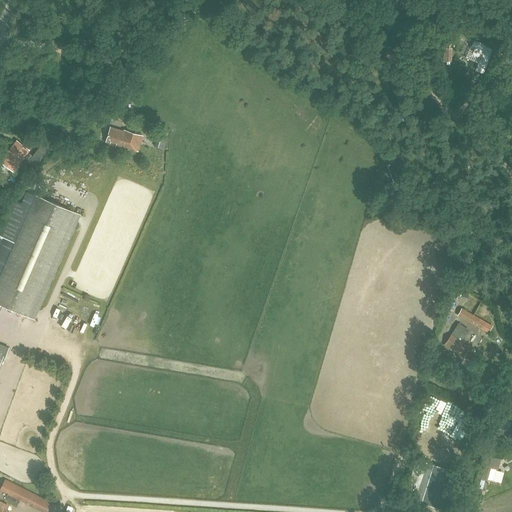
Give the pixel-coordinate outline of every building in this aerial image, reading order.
[(476,70),(483,72),(492,48),(487,47),(488,46),(485,45),(485,46),(474,41),(472,46),(476,47),(473,55),(481,58),(476,70)] [(500,101),(490,95),(487,101),(497,106),(500,101)] [(106,142),(137,152),(143,135),(129,130),(128,132),(111,127),(106,142)] [(168,138),(160,135),(157,148),(164,150),(168,138)] [(13,168),(26,152),(16,144),(3,160),(13,168)] [(389,165),(388,165),(394,182),(398,181),(396,178),(409,173),(401,154),(396,156),(395,154),(390,156),(389,156),(392,163),(390,164),(389,164),(388,164),(389,165)] [(453,182),(441,173),(437,179),(449,188),(453,182)] [(444,188),(434,181),(429,189),(438,195),(444,188)] [(408,185),(399,189),(402,196),(411,192),(408,185)] [(0,303),(23,313),(34,318),(79,214),(36,195),(27,191),(22,204),(15,200),(0,233),(0,235),(0,236),(0,303)] [(433,215),(455,212),(453,197),(440,199),(441,205),(432,206),(433,215)] [(414,198),(407,199),(408,203),(407,211),(412,212),(413,205),(415,201),(414,198)] [(74,318),(79,320),(83,308),(79,306),(74,318)] [(457,316),(482,329),(486,322),(462,308),(457,316)] [(452,334),(445,345),(451,349),(452,348),(463,356),(469,347),(461,341),(468,330),(458,324),(453,332),(459,336),(458,338),(452,334)] [(0,363),(4,354),(6,355),(9,348),(0,344),(0,363)] [(497,468),(500,459),(482,455),(477,476),(475,486),(482,488),(485,478),(487,479),(487,478),(493,480),(496,470),(489,468),(490,466),(497,468)] [(448,470),(434,465),(415,459),(403,498),(421,504),(421,503),(448,511),(449,511),(455,493),(442,489),(448,470)] [(496,480),(504,482),(507,471),(499,469),(496,480)] [(5,511),(10,504),(15,507),(16,507),(17,506),(20,501),(28,505),(29,502),(49,511),(54,511),(57,506),(7,481),(4,486),(3,485),(0,490),(0,491),(1,491),(0,493),(0,511),(5,511)]
